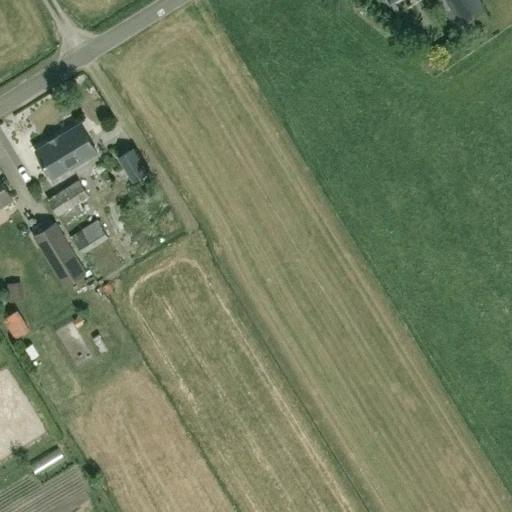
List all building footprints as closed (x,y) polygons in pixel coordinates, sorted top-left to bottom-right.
[(472,18),(485,10),(479,0),(437,0),(461,41),(479,30),(472,18)] [(80,124),(36,151),(52,178),(70,167),(70,168),(97,152),(80,124)] [(148,172),(133,147),(117,157),(132,182),(148,172)] [(78,179),(47,199),(58,215),(61,213),(67,223),(86,211),(80,202),(89,196),(78,179)] [(0,206),(12,200),(0,180),(0,206)] [(97,219),(70,237),(81,254),(108,236),(97,219)] [(32,235),(64,286),(87,272),(55,221),(32,235)] [(21,286),(7,287),(9,302),(23,300),(21,286)] [(22,320),(9,328),(15,338),(28,330),(22,320)] [(65,370),(56,375),(63,388),(73,383),(65,370)]
